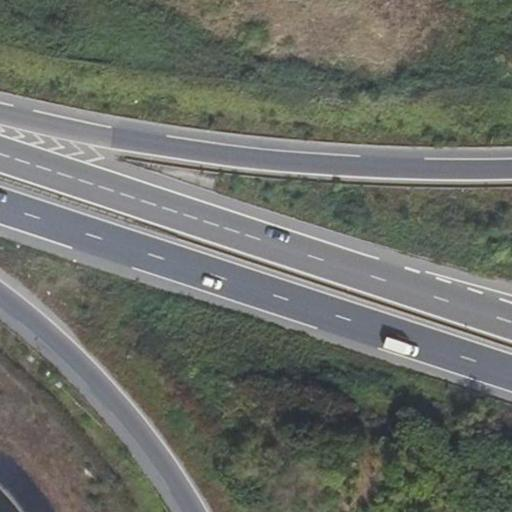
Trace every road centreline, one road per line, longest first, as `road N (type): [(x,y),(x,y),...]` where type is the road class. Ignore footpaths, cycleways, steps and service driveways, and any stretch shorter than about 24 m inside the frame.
road 1 (trunk): [(0,205),(511,377)]
road 2 (trunk): [(511,321),(0,152)]
road 3 (motorway): [(511,170),(207,153),(0,111)]
road 4 (motorway): [(0,291),(108,392),(196,511)]
